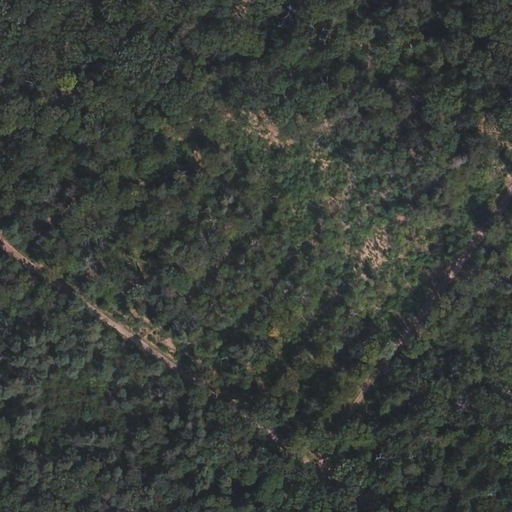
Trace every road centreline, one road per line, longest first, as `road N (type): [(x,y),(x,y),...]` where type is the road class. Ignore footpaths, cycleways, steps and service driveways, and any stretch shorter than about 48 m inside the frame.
road 1 (unknown): [(0,242),(378,511)]
road 2 (unknown): [(511,196),(322,472),(304,511)]
road 3 (track): [(322,472),(155,511)]
